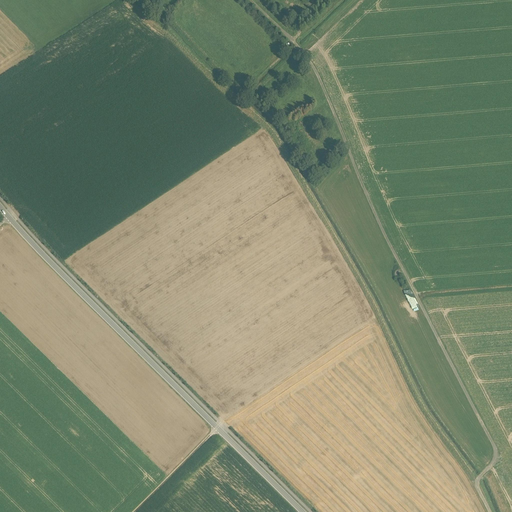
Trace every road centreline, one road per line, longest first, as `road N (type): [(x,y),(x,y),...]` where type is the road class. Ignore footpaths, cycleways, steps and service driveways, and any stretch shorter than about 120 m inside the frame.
road 1 (track): [(490,511),(479,484),(495,454),(379,223),(321,77),(299,50)]
road 2 (unclassified): [(302,511),(0,206)]
